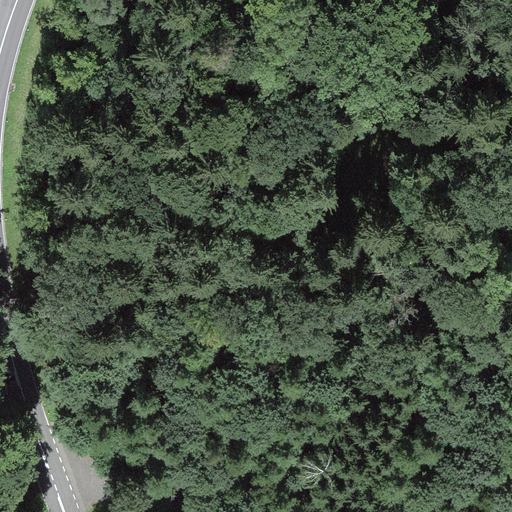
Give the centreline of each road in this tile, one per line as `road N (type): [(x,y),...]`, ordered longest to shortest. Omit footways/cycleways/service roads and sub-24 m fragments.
road 1 (track): [(511,152),(427,128),(249,0)]
road 2 (primary): [(65,511),(0,304)]
